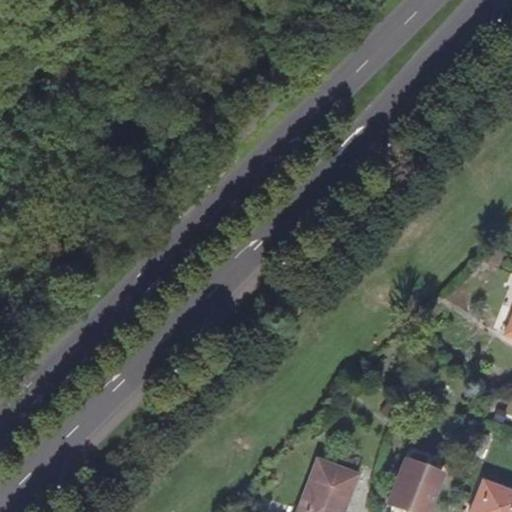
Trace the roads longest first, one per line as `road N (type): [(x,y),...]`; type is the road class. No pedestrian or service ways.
road 1 (secondary): [(0,501),(496,0)]
road 2 (secondary): [(435,0),(0,430)]
